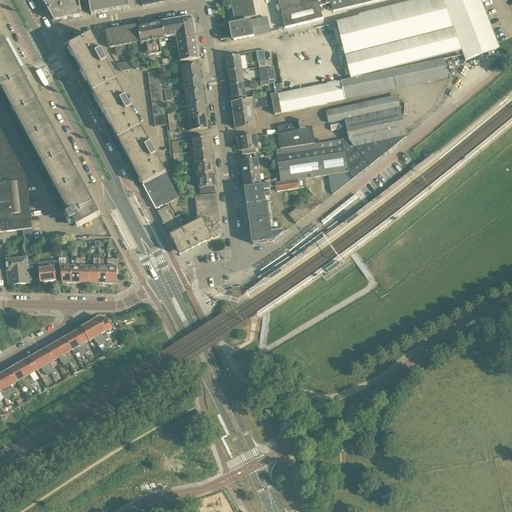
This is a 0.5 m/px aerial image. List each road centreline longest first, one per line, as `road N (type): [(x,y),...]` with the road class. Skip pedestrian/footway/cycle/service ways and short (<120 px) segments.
road 1 (residential): [(236,264),(282,243),(495,75)]
road 2 (tertiary): [(30,46),(159,285)]
road 3 (tertiary): [(169,280),(42,40)]
road 4 (residential): [(284,450),(346,418),(444,339),(511,304)]
road 5 (residential): [(236,264),(202,2)]
road 6 (tertiary): [(159,285),(249,468)]
road 7 (tertiary): [(259,462),(169,280)]
road 8 (residential): [(42,40),(75,25),(202,2)]
road 9 (residential): [(51,230),(42,193),(0,115)]
